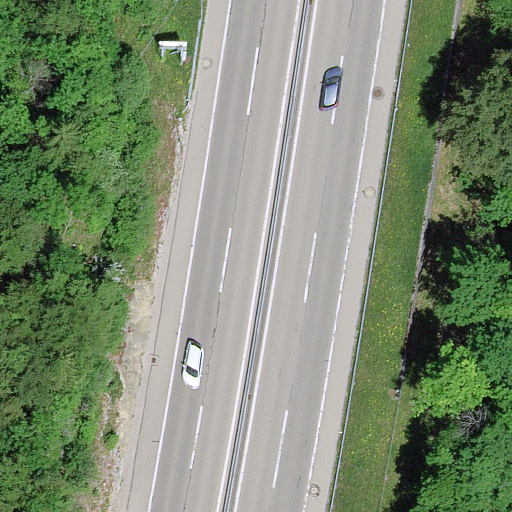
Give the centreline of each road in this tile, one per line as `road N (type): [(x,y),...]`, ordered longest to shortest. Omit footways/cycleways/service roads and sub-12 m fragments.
road 1 (motorway): [(267,0),(182,511)]
road 2 (motorway): [(270,511),(352,0)]
